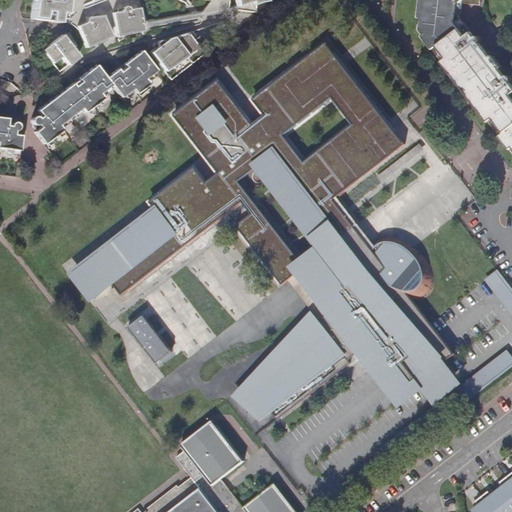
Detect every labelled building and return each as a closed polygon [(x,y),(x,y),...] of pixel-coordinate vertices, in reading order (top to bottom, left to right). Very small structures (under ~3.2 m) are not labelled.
[(33,0),(30,20),(58,23),(58,19),(64,20),(66,0),(89,0),(91,2),(96,0),(33,0)] [(463,3),(463,0),(419,0),(417,28),(439,57),(511,151),(511,83),(511,82),(511,80),(511,79),(511,77),(510,76),(509,75),(508,75),(507,75),(506,76),(501,69),(503,67),(493,55),(491,56),(481,43),(482,42),(482,40),(482,38),(481,37),(480,36),(479,36),(477,36),(476,37),(461,18),(463,3)] [(142,31),(137,9),(128,11),(127,9),(125,8),(123,8),(121,9),(118,10),(117,10),(115,13),(111,14),(115,36),(142,31)] [(79,31),(85,48),(110,38),(102,17),(96,19),(93,17),(86,19),(85,23),(77,26),(79,31)] [(149,52),(164,72),(224,26),(210,30),(207,26),(161,41),(159,42),(157,43),(156,43),(154,43),(152,45),(153,47),(153,49),(149,52)] [(66,41),(61,36),(42,51),(53,64),(61,58),(67,66),(78,57),(74,53),(75,48),(70,43),(68,41),(66,41)] [(338,58),(350,73),(376,52),(365,37),(338,58)] [(151,202),(157,210),(74,272),(91,294),(110,280),(122,295),(243,201),(245,204),(250,211),(253,214),(238,225),(283,284),(298,272),(355,228),(370,217),(336,173),(349,163),(361,178),(404,144),(350,73),(338,58),(327,43),(281,79),(278,81),(254,100),(265,114),(254,124),(220,81),(175,116),(219,173),(207,182),(195,168),(151,202)] [(105,77),(104,75),(95,65),(78,78),(80,81),(74,86),(72,83),(52,98),(37,110),(41,116),(39,118),(36,116),(34,117),(32,118),(31,118),(31,122),(31,124),(35,130),(34,132),(43,144),(62,130),(58,125),(81,108),(84,112),(102,98),(99,94),(110,85),(121,98),(132,89),(135,94),(148,84),(144,79),(156,70),(140,50),(122,64),(124,67),(119,71),(116,68),(105,77)] [(0,148),(19,151),(20,136),(18,135),(19,130),(18,125),(16,123),(14,123),(11,124),(10,125),(6,125),(7,119),(0,118),(0,148)] [(236,223),(250,211),(245,204),(230,215),(236,223)] [(371,247),(355,228),(298,272),(328,313),(301,336),(275,363),(262,380),(242,398),(259,414),(268,408),(274,416),(348,359),(344,354),(355,346),(378,376),(384,372),(423,342),(381,288),(385,285),(371,247)] [(374,242),(371,247),(385,285),(386,286),(388,288),(391,290),(394,291),(396,292),(398,293),(404,295),(408,295),(409,295),(410,295),(416,295),(420,294),(425,291),(429,287),(431,283),(433,279),(433,272),(431,265),(416,246),(408,240),(400,237),(392,235),(384,235),(381,236),(378,239),(374,242)] [(511,290),(495,268),(484,277),(511,313),(511,290)] [(423,342),(384,372),(399,392),(412,382),(410,379),(413,376),(421,386),(447,366),(441,359),(452,351),(409,295),(408,295),(404,295),(398,293),(396,292),(394,291),(391,290),(388,288),(386,286),(385,285),(381,288),(423,342)] [(156,364),(171,352),(143,316),(128,327),(156,364)] [(511,358),(505,349),(379,445),(388,456),(511,360),(511,358)] [(175,488),(143,511),(297,511),(275,483),(244,508),(231,492),(221,479),(244,461),(213,420),(181,445),(185,451),(177,458),(192,477),(180,486),(181,488),(177,491),(175,488)] [(511,511),(511,473),(500,482),(503,486),(506,489),(494,498),(491,495),(488,491),(475,502),(478,506),(481,509),(476,511),(511,511)] [(491,495),(494,498),(506,489),(503,486),(491,495)]
